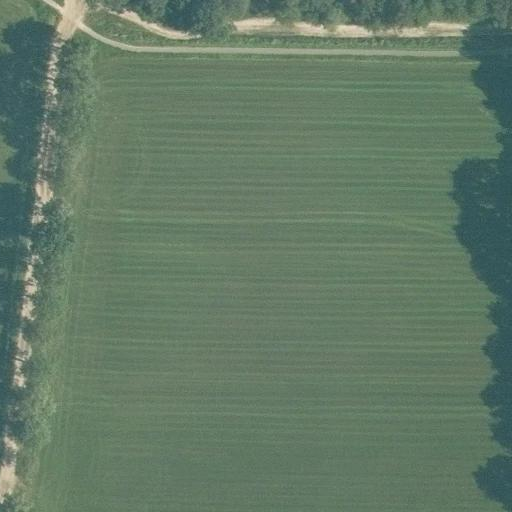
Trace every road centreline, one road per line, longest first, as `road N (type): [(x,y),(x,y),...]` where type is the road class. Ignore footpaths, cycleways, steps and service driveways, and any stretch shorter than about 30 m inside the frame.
road 1 (track): [(0,468),(66,0)]
road 2 (track): [(100,0),(195,28),(444,34),(511,26)]
